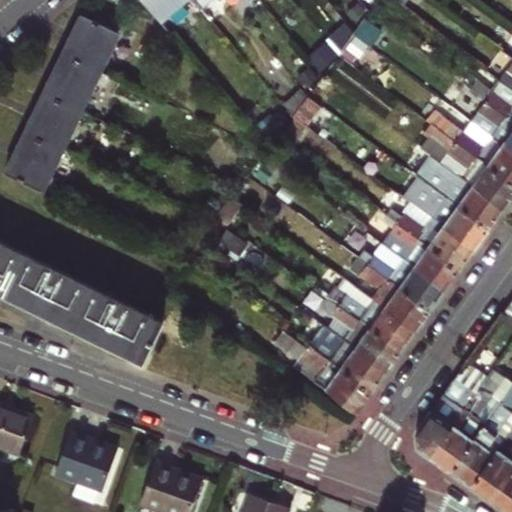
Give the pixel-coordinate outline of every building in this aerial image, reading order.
[(194,0),(140,0),(165,29),(197,3),(194,0)] [(194,0),(197,3),(210,19),(229,2),(226,0),(194,0)] [(117,30),(90,17),(83,13),(64,53),(98,70),(117,30)] [(370,15),(360,27),(345,16),(315,55),(330,66),(342,51),(358,63),(386,27),(370,15)] [(98,70),(64,53),(45,93),(79,110),(98,70)] [(511,75),(507,72),(500,81),(511,89),(511,75)] [(511,103),(511,89),(500,81),(494,91),(511,103)] [(309,88),(291,98),(305,123),(323,113),(309,88)] [(511,103),(494,91),(485,102),(511,121),(511,103)] [(60,150),(79,110),(45,93),(25,133),(60,150)] [(492,137),(511,151),(511,121),(485,102),(478,112),(498,127),(492,137)] [(462,108),(459,113),(471,122),(474,117),(462,108)] [(471,122),(492,137),(498,127),(478,112),(474,117),(471,122)] [(485,146),(492,137),(471,122),(464,131),(485,146)] [(511,197),(511,182),(456,142),(432,124),(425,135),(449,152),(441,162),(462,177),(504,208),(511,197)] [(511,182),(511,151),(492,137),(485,146),(464,131),(456,142),(511,182)] [(41,189),(60,150),(25,133),(7,172),(41,189)] [(449,152),(425,135),(417,145),(441,162),(449,152)] [(427,182),(435,171),(426,165),(418,176),(427,182)] [(504,208),(462,177),(456,186),(435,171),(427,182),(490,228),(504,208)] [(475,248),(490,228),(427,182),(412,202),(433,217),(475,248)] [(227,224),(241,203),(231,196),(216,216),(227,224)] [(426,227),(433,217),(412,202),(405,212),(426,227)] [(460,268),(475,248),(433,217),(426,227),(405,212),(402,216),(393,209),(389,216),(460,268)] [(460,268),(389,216),(381,226),(390,232),(411,248),(403,258),(445,289),(460,268)] [(411,248),(390,232),(382,243),(403,258),(411,248)] [(373,236),(358,257),(430,309),(445,289),(403,258),(382,243),(373,236)] [(0,240),(0,285),(145,356),(162,320),(0,240)] [(381,289),(374,299),(416,329),(430,309),(358,257),(351,267),(381,289)] [(331,299),(338,304),(401,350),(416,329),(374,299),(353,284),(346,293),(339,289),(331,299)] [(511,298),(501,314),(511,321),(511,298)] [(331,314),(338,304),(331,299),(324,309),(331,314)] [(401,350),(338,304),(331,314),(352,329),(345,339),(387,370),(401,350)] [(345,339),(324,324),(316,335),(337,350),(345,339)] [(308,345),(316,335),(304,326),(296,337),(308,345)] [(371,391),(308,345),(296,337),(283,328),(275,339),(300,356),(293,366),(357,411),(371,391)] [(387,370),(345,339),(337,350),(316,335),(308,345),(371,391),(387,370)] [(418,446),(431,455),(478,390),(456,375),(416,431),(418,446)] [(511,386),(501,401),(451,470),(472,485),(498,448),(491,443),(511,412),(511,386)] [(451,470),(501,401),(480,387),(478,390),(431,455),(451,470)] [(0,443),(21,451),(34,416),(0,403),(0,443)] [(472,485),(492,499),(511,470),(511,458),(511,457),(511,427),(498,448),(472,485)] [(104,488),(118,451),(88,441),(90,436),(72,429),(57,472),(104,488)] [(120,446),(90,436),(88,441),(118,451),(120,446)] [(141,502),(169,511),(191,511),(203,482),(173,471),(175,466),(157,460),(141,502)] [(204,477),(175,466),(173,471),(203,482),(204,477)] [(511,511),(511,470),(492,499),(510,511),(511,511)] [(287,511),(289,507),(251,494),(244,511),(287,511)]
